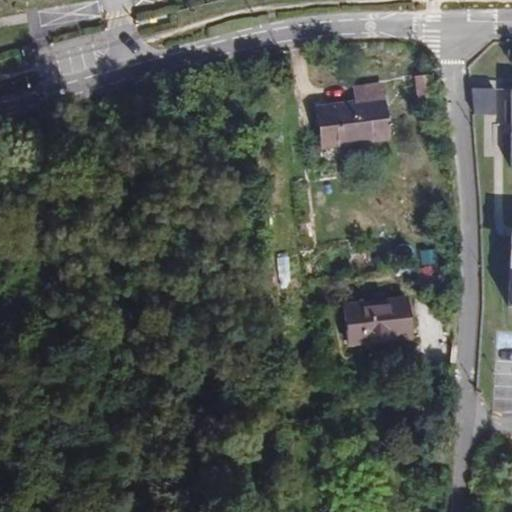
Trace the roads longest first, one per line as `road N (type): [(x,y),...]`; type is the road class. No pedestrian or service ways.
road 1 (residential): [(456,511),(472,230),(453,26)]
road 2 (tertiary): [(453,26),(331,28),(250,40),(0,116)]
